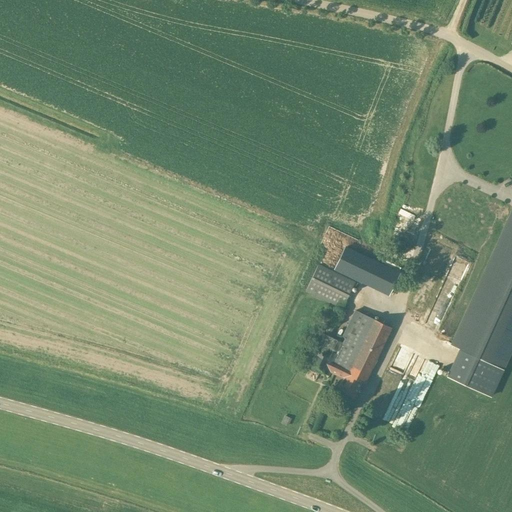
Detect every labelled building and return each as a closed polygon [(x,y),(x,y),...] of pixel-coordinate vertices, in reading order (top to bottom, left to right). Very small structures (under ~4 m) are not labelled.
[(396,215),(420,221),(423,209),(399,203),(396,215)] [(502,369),(511,347),(511,212),(452,345),(502,369)] [(418,227),(413,226),(412,227),(396,223),(393,236),(415,240),(418,227)] [(389,296),(400,272),(345,246),(334,270),(389,296)] [(342,308),(355,282),(318,264),(305,290),(342,308)] [(338,323),(343,311),(331,306),(319,331),(303,364),(329,376),(331,372),(342,378),(337,390),(339,391),(337,394),(349,400),(350,397),(354,399),(361,381),(366,383),(392,328),(355,310),(341,336),(345,338),(343,342),(329,336),(335,322),(338,323)] [(383,378),(370,415),(409,428),(423,389),(426,391),(427,390),(406,383),(407,380),(400,377),(398,383),(383,378)] [(288,427),(292,419),(284,415),(281,423),(288,427)]
